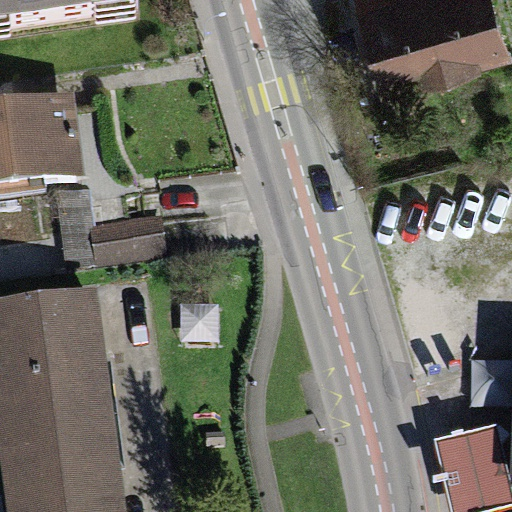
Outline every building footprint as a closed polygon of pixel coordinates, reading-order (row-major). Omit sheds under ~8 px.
[(115,0),(0,0),(0,54),(120,42),(115,0)] [(486,0),(344,0),(370,90),(502,53),(486,0)] [(52,123),(0,129),(0,217),(62,210),(52,123)] [(136,244),(68,261),(78,301),(146,284),(136,244)] [(0,511),(96,511),(96,508),(87,410),(79,324),(0,331),(0,511)] [(484,511),(511,505),(511,492),(495,423),(434,438),(452,511),(484,511)]
